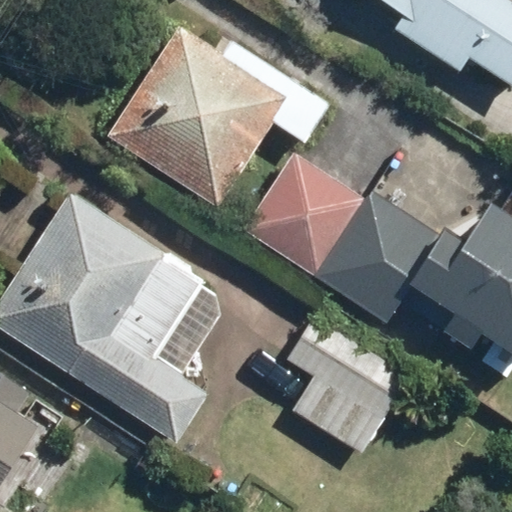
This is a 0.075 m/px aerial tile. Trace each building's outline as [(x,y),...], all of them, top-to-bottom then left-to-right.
[(511,0),(378,0),(398,13),(390,25),(462,73),(472,58),(511,84),(511,0)] [(308,142),(333,106),(226,32),(215,47),(184,26),(111,133),(220,208),(279,122),(308,142)] [(511,210),(493,199),(465,242),(382,186),(373,199),(299,149),(245,228),(391,325),(417,286),(511,346),(511,210)] [(188,372),(236,296),(71,191),(0,302),(0,332),(176,445),(213,388),(188,372)] [(318,312),(288,360),(317,378),(296,411),(364,454),(415,373),(318,312)] [(0,364),(0,499),(47,426),(26,413),(40,391),(0,364)]
